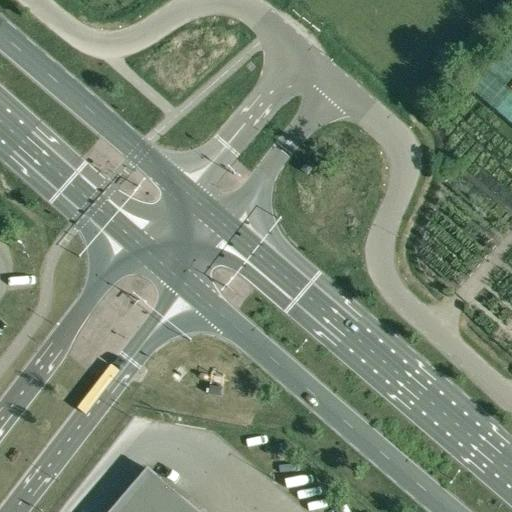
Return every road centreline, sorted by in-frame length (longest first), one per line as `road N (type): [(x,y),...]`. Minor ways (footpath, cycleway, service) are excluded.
road 1 (unclassified): [(337,88),(382,124),(400,155),(401,183),(380,250),(389,286),(511,397)]
road 2 (primary): [(511,477),(227,230)]
road 3 (primary): [(184,288),(445,511)]
road 4 (unclassified): [(12,511),(184,288)]
road 5 (primary): [(183,192),(0,32)]
road 6 (unclassified): [(137,247),(0,417)]
road 7 (unclassified): [(30,0),(82,41),(113,48),(205,0)]
road 8 (primary): [(0,125),(137,247)]
road 9 (unclassified): [(296,52),(183,192)]
road 10 (unclassified): [(227,230),(337,88)]
